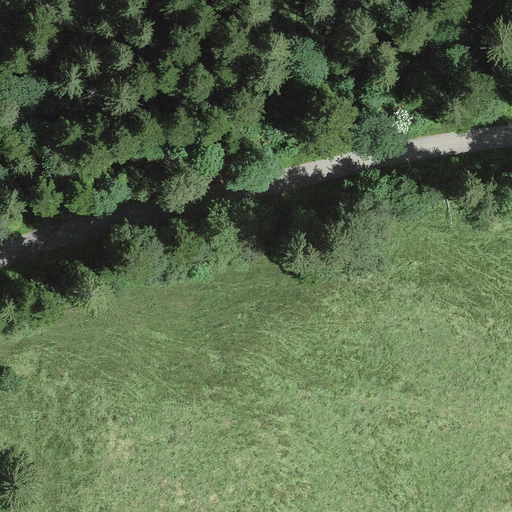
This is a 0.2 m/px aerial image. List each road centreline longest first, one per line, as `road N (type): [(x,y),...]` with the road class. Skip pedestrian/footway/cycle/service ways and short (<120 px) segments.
road 1 (unclassified): [(511,132),(411,145),(0,256)]
road 2 (track): [(0,183),(57,176),(133,152),(207,171),(232,194)]
